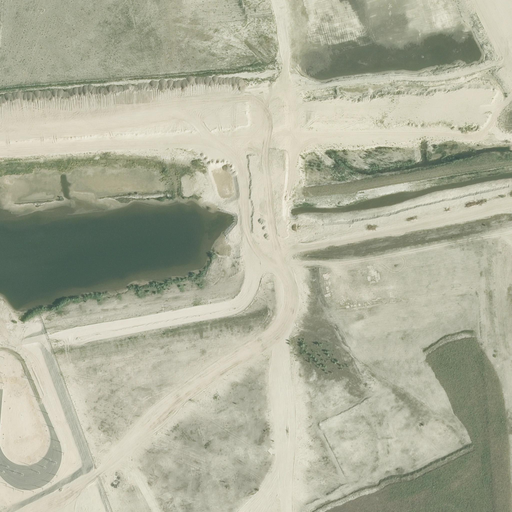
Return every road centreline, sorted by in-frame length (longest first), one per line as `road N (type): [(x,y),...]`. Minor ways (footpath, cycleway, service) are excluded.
road 1 (tertiary): [(280,321),(0,371)]
road 2 (tertiary): [(49,511),(253,402)]
road 3 (tertiary): [(278,290),(264,72)]
road 4 (residential): [(448,261),(511,384)]
road 5 (residential): [(327,281),(385,400)]
road 6 (residential): [(284,385),(311,390),(355,478)]
road 7 (residential): [(448,261),(327,281)]
road 8 (residential): [(253,402),(305,511)]
